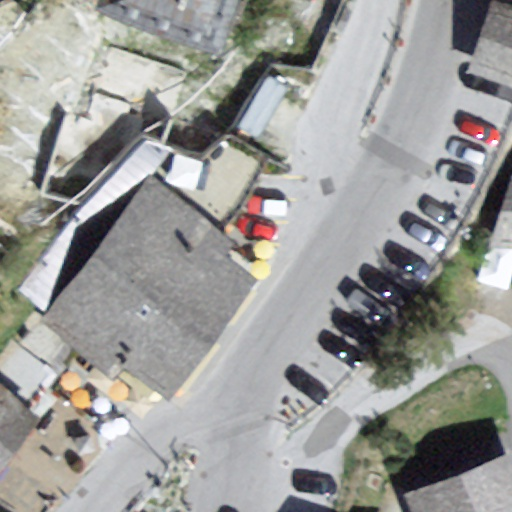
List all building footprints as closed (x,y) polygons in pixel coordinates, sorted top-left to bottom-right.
[(12,0),(0,0),(0,98),(55,49),(12,1),(12,0)] [(253,0),(104,0),(103,6),(239,48),(253,0)] [(511,10),(502,7),(479,74),(511,85),(511,10)] [(269,265),(156,184),(52,328),(164,409),(269,265)] [(0,392),(0,477),(41,424),(0,392)] [(511,511),(511,459),(424,495),(430,511),(511,511)]
